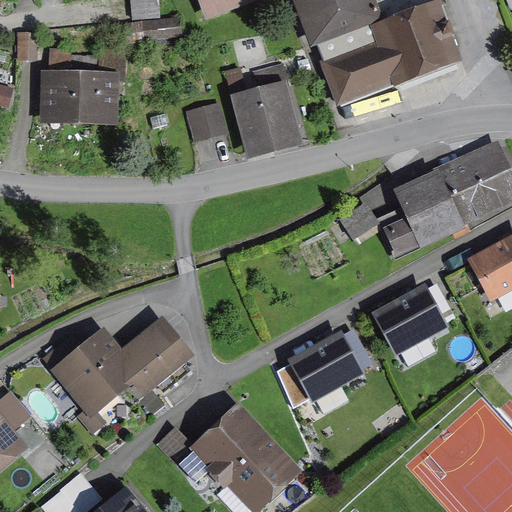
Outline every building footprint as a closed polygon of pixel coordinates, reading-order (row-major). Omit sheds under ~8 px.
[(131,0),(133,20),(158,18),(156,0),(131,0)] [(201,0),(208,15),(246,0),(201,0)] [(299,0),(317,45),(325,66),(378,45),(372,30),(441,3),(439,0),(299,0)] [(453,36),(441,3),(372,30),(378,45),(325,66),(339,103),(399,80),(401,86),(455,65),(445,39),(453,36)] [(144,23),(145,37),(181,33),(179,19),(144,23)] [(19,35),(19,60),(35,60),(35,35),(19,35)] [(51,53),(47,117),(110,118),(111,82),(124,82),(124,61),(122,49),(101,47),(100,59),(70,57),(70,54),(51,53)] [(255,74),(260,94),(281,88),(288,86),(283,67),(255,74)] [(0,82),(0,105),(11,109),(17,87),(0,82)] [(295,141),(281,88),(260,94),(237,100),(252,152),(295,141)] [(188,112),(196,142),(226,134),(219,105),(188,112)] [(450,229),(447,221),(511,191),(511,189),(494,149),(428,180),(429,183),(402,195),(409,211),(380,224),(393,254),(450,229)] [(343,220),(353,235),(374,222),(364,206),(343,220)] [(511,240),(474,261),(494,296),(511,286),(511,240)] [(398,351),(442,326),(423,291),(379,315),(398,351)] [(89,408),(131,374),(144,389),(186,355),(163,326),(121,359),(103,337),(60,372),(89,408)] [(76,335),(44,354),(53,370),(85,351),(76,335)] [(295,362),(315,397),(371,365),(364,352),(351,359),(339,338),(295,362)] [(104,424),(91,407),(79,417),(92,433),(104,424)] [(196,482),(211,469),(224,483),(263,446),(233,415),(195,451),(174,429),(159,443),(196,482)] [(0,462),(19,447),(0,424),(0,462)] [(259,503),(289,474),(263,446),(224,483),(226,484),(234,476),(259,503)] [(80,476),(44,508),(46,511),(83,511),(99,499),(80,476)] [(140,511),(128,497),(109,511),(107,508),(102,508),(97,511),(140,511)]
